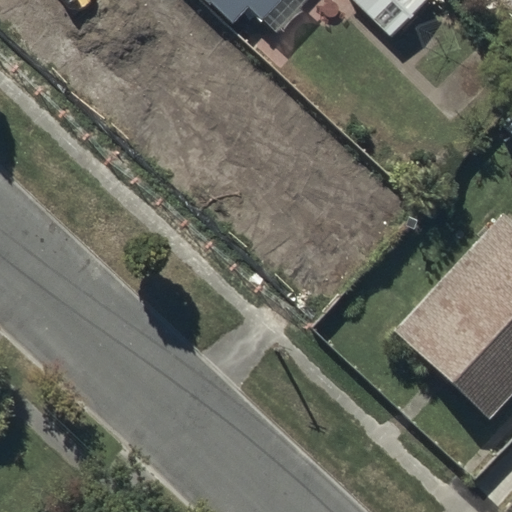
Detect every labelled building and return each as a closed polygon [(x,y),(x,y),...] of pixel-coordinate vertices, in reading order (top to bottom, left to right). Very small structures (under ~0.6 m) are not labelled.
[(155,40),(113,0),(24,0),(0,25),(0,33),(83,114),(91,106),(109,123),(156,74),(139,57),(155,40)] [(201,0),(231,28),(247,12),(261,24),(283,0),(201,0)] [(429,1),(427,0),(351,0),(392,39),(429,1)] [(511,115),(502,127),(511,136),(511,115)] [(511,227),(504,220),(394,337),(488,425),(511,399),(511,227)]
